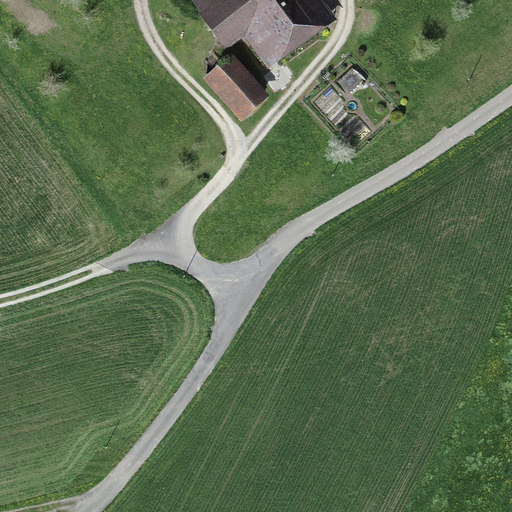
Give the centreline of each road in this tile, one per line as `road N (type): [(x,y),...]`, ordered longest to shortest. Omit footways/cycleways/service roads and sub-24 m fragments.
road 1 (residential): [(344,0),(338,35),(182,223),(177,254),(244,292)]
road 2 (unclassified): [(244,292),(285,236),(409,166),(511,93)]
road 3 (unclassified): [(88,511),(206,363),(244,292)]
road 4 (track): [(0,301),(136,253),(177,254)]
